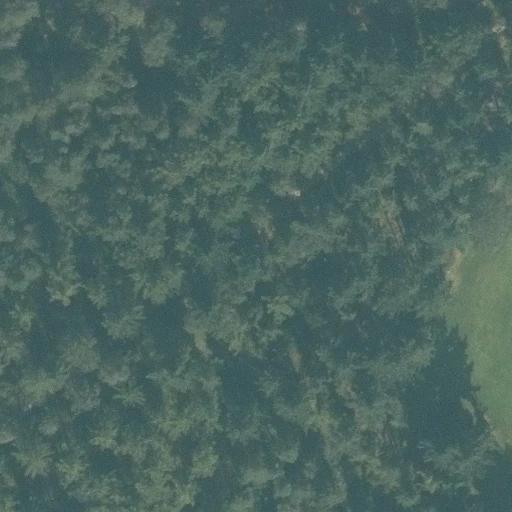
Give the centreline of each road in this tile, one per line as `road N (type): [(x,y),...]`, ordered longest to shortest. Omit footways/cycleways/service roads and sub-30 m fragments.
road 1 (track): [(158,299),(511,9)]
road 2 (track): [(402,511),(158,299)]
road 3 (track): [(0,429),(158,299)]
road 4 (track): [(158,299),(0,171)]
